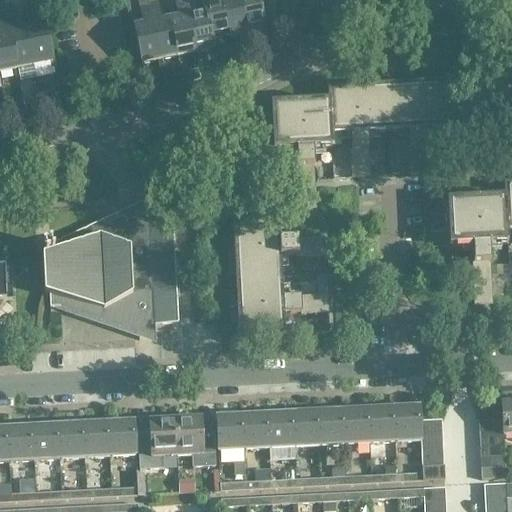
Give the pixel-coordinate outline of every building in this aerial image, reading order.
[(168,20),(176,58),(193,55),(181,0),(172,0),(176,19),(168,20)] [(181,0),(193,55),(211,51),(203,13),(202,13),(195,15),(191,0),(181,0)] [(227,0),(219,2),(227,39),(245,36),(237,0),(227,0)] [(237,0),(245,36),(263,32),(256,0),(237,0)] [(227,39),(219,2),(201,6),(202,13),(203,13),(211,51),(212,56),(230,52),(227,39)] [(146,4),(158,62),(176,58),(168,20),(159,22),(155,3),(146,4)] [(158,62),(146,4),(137,6),(141,26),(132,28),(140,66),(158,62)] [(24,30),(32,69),(50,65),(39,7),(29,9),(33,28),(24,30)] [(3,14),(14,72),(32,69),(24,30),(16,32),(12,12),(3,14)] [(0,74),(14,72),(3,14),(0,14),(0,74)] [(400,86),(385,87),(387,133),(408,132),(408,149),(408,150),(420,149),(425,149),(424,131),(445,130),(443,84),(400,86)] [(367,134),(387,133),(385,87),(327,89),(327,105),(328,105),(329,136),(330,136),(350,135),(351,152),(351,153),(362,152),(367,152),(367,134)] [(270,108),(272,154),(295,153),(296,169),(296,170),(308,170),(313,170),(312,152),(331,151),(330,136),(329,136),(328,105),(327,105),(270,108)] [(40,106),(22,110),(24,122),(42,118),(40,106)] [(511,186),(502,187),(503,201),(504,233),(505,233),(511,232),(511,186)] [(471,266),(471,267),(483,266),(488,266),(488,248),(505,247),(505,233),(504,233),(503,201),(445,204),(447,250),(471,249),(471,266)] [(102,226),(97,225),(47,248),(48,255),(41,258),(44,296),(50,297),(50,310),(60,310),(133,335),(135,335),(134,325),(150,324),(150,328),(176,328),(172,231),(171,205),(144,207),(144,209),(126,216),(125,213),(124,214),(125,217),(102,226)] [(297,247),(297,242),(279,243),(278,221),(232,224),(235,282),(281,279),(280,259),(297,258),(298,258),(297,247)] [(0,301),(12,301),(10,270),(3,270),(3,269),(0,268),(0,301)] [(235,282),(237,340),(284,338),(283,316),(299,315),(300,315),(300,304),(300,299),(282,300),(281,279),(235,282)] [(316,298),(326,298),(325,287),(315,288),(316,298)] [(511,437),(511,405),(500,406),(501,423),(502,436),(502,438),(511,437)] [(419,444),(418,436),(418,424),(417,410),(392,411),(393,445),(419,444)] [(392,411),(366,412),(368,446),(393,445),(392,411)] [(343,448),(368,446),(366,412),(341,414),(343,448)] [(341,414),(316,415),(318,449),(343,448),(341,414)] [(316,415),(291,416),(293,450),(318,449),(316,415)] [(267,451),(293,450),(291,416),(266,417),(267,451)] [(266,417),(241,419),(242,453),(267,451),(266,417)] [(217,454),(242,453),(241,419),(215,420),(217,454)] [(173,422),(175,458),(191,457),(191,469),(214,468),(213,440),(200,441),(199,421),(173,422)] [(175,458),(173,422),(147,424),(148,444),(137,444),(138,472),(160,471),(159,459),(175,458)] [(440,423),(418,424),(418,436),(440,435),(440,423)] [(502,436),(501,423),(476,425),(477,437),(502,436)] [(107,426),(108,460),(134,458),(133,425),(107,426)] [(108,460),(107,426),(81,427),(83,461),(108,460)] [(83,461),(81,427),(56,428),(58,462),(83,461)] [(58,462),(56,428),(31,430),(33,463),(58,462)] [(33,463),(31,430),(6,431),(7,465),(33,463)] [(441,446),(440,435),(418,436),(419,444),(419,447),(441,446)] [(502,449),(502,438),(502,436),(477,437),(478,450),(502,449)] [(441,458),(441,446),(419,447),(419,459),(441,458)] [(502,449),(478,450),(478,461),(503,459),(502,449)] [(419,459),(420,470),(442,469),(441,458),(419,459)] [(503,459),(478,461),(479,471),(503,470),(503,459)] [(443,483),(442,469),(420,470),(420,475),(421,483),(421,484),(443,483)] [(503,470),(479,471),(479,483),(504,482),(503,470)] [(395,485),(421,483),(420,475),(395,477),(395,485)] [(395,477),(370,478),(370,486),(395,485),(395,477)] [(345,479),(345,488),(370,486),(370,478),(345,479)] [(345,479),(319,481),(320,489),(345,488),(345,479)] [(319,481),(294,482),(295,490),(320,489),(319,481)] [(269,483),(269,492),(295,490),(294,482),(269,483)] [(269,483),(244,485),(244,493),(269,492),(269,483)] [(244,493),(244,485),(219,486),(219,494),(244,493)] [(505,499),(504,487),(483,488),(483,500),(505,499)] [(110,492),(111,500),(136,498),(136,490),(110,492)] [(422,504),(444,503),(443,491),(422,492),(422,500),(422,504)] [(111,500),(110,492),(85,493),(85,501),(111,500)] [(422,492),(396,493),(396,501),(422,500),(422,492)] [(85,501),(85,493),(60,494),(60,502),(85,501)] [(396,501),(396,493),(370,494),(371,502),(396,501)] [(60,502),(60,494),(35,496),(35,504),(60,502)] [(371,502),(370,494),(345,496),(346,504),(371,502)] [(35,504),(35,496),(9,497),(10,505),(35,504)] [(346,504),(345,496),(320,497),(321,505),(346,504)] [(0,505),(10,505),(9,497),(0,497),(0,505)] [(295,498),(295,506),(321,505),(320,497),(295,498)] [(295,498),(270,499),(270,508),(295,506),(295,498)] [(270,508),(270,499),(245,501),(245,509),(270,508)] [(505,510),(505,499),(483,500),(484,511),(505,510)] [(245,509),(245,501),(220,502),(220,510),(245,509)] [(444,511),(444,503),(422,504),(422,511),(444,511)]
